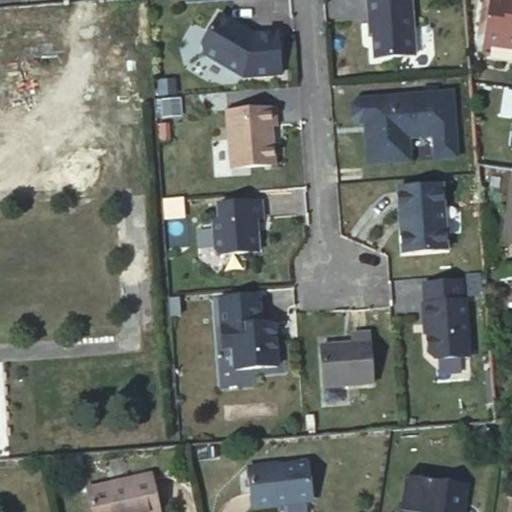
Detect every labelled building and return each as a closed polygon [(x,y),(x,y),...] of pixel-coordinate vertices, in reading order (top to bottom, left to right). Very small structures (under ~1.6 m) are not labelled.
[(66,17),(66,0),(34,3),(34,12),(42,11),(43,19),(66,17)] [(411,0),(369,0),(371,31),(374,31),(376,57),(416,54),(411,0)] [(490,48),(492,41),(511,44),(511,0),(491,0),(483,47),(490,48)] [(243,75),(281,72),(278,31),(253,33),(245,28),(243,30),(235,25),(236,22),(219,12),(201,42),(202,49),(243,75)] [(425,92),(439,91),(438,83),(425,84),(425,92)] [(500,115),(511,116),(511,88),(504,87),(500,115)] [(458,156),(453,90),(439,91),(425,92),(363,97),(356,97),(351,103),(352,116),(358,121),(365,120),(368,163),(411,160),(409,136),(434,135),(436,158),(458,156)] [(250,165),(274,163),(271,125),(276,125),(274,107),(227,111),(229,138),(231,167),(250,165)] [(511,243),(511,170),(509,170),(500,242),(511,243)] [(399,187),(404,252),(448,249),(443,184),(399,187)] [(165,199),(167,217),(185,216),(184,198),(165,199)] [(221,254),(258,251),(255,218),(261,218),(260,201),(218,204),(219,220),(213,220),(215,249),(221,254)] [(436,359),(470,356),(466,300),(463,300),(462,280),(425,283),(426,303),(424,303),(425,323),(428,322),(430,352),(436,359)] [(259,296),(219,299),(223,348),(233,348),(234,370),(276,367),(274,324),(261,325),(259,296)] [(321,346),(324,388),(372,384),(368,333),(351,334),(352,344),(321,346)] [(304,498),(302,463),(266,468),(265,464),(242,467),(246,507),(268,505),(268,501),(304,498)] [(113,511),(123,510),(124,511),(139,511),(160,508),(151,465),(87,479),(93,511),(113,511)] [(424,509),(429,476),(411,474),(407,506),(424,509)] [(463,511),(468,481),(429,476),(424,509),(423,511),(463,511)]
